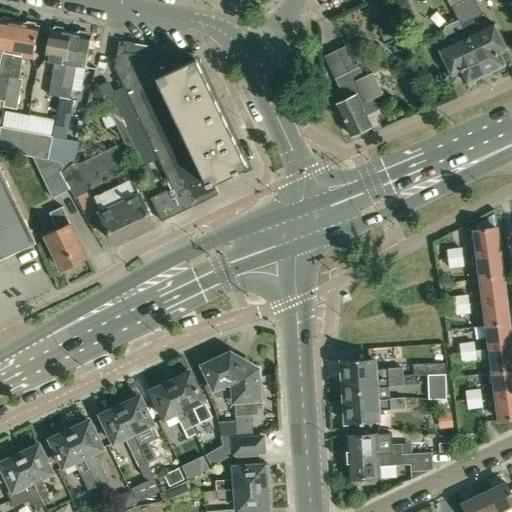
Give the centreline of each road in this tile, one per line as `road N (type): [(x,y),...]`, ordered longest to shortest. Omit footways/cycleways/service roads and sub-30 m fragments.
road 1 (residential): [(0,428),(182,337),(295,303)]
road 2 (primary): [(44,352),(299,224)]
road 3 (tertiary): [(311,511),(295,303)]
road 4 (unclassified): [(299,224),(304,179),(243,52)]
road 5 (unclassified): [(243,52),(206,24),(78,0)]
road 6 (residential): [(375,511),(511,442)]
road 7 (primary): [(299,224),(427,166)]
